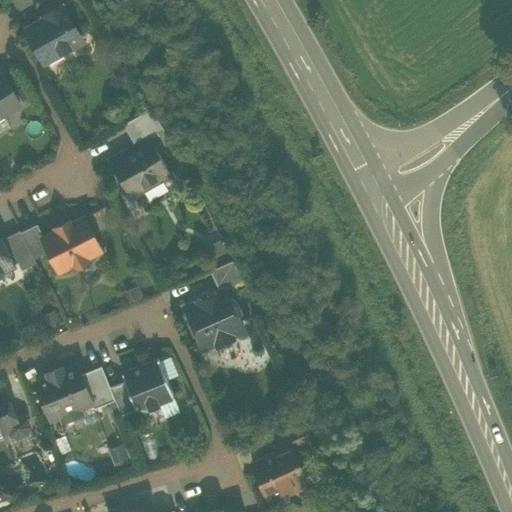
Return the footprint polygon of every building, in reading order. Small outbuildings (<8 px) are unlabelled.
[(41,53),(45,61),(82,40),(64,8),(27,29),(34,41),(33,46),(36,51),(41,53)] [(0,75),(0,115),(20,104),(2,74),(0,75)] [(123,125),(136,145),(149,138),(164,130),(152,109),(123,125)] [(129,193),(136,194),(170,175),(149,138),(136,145),(111,160),(119,174),(117,180),(123,182),(129,193)] [(49,250),(59,271),(72,264),(74,268),(89,260),(88,256),(101,250),(84,217),(71,223),(70,220),(54,228),(56,231),(44,237),(43,237),(49,250)] [(21,232),(34,257),(49,250),(43,237),(44,237),(37,224),(21,232)] [(18,262),(22,269),(36,262),(20,230),(6,237),(6,238),(1,240),(13,264),(18,262)] [(0,276),(1,276),(3,270),(14,265),(13,264),(1,240),(0,237),(0,276)] [(210,270),(219,290),(225,287),(243,279),(233,260),(210,270)] [(199,337),(204,348),(215,343),(220,345),(231,340),(233,334),(244,329),(239,319),(241,313),(236,300),(230,298),(225,287),(219,290),(214,293),(213,291),(211,291),(212,294),(198,300),(197,298),(195,299),(196,301),(185,306),(189,317),(188,322),(194,335),(199,337)] [(200,294),(197,298),(198,300),(212,294),(211,291),(208,291),(204,293),(200,294)] [(159,358),(130,370),(133,377),(125,381),(136,409),(137,409),(150,411),(161,406),(159,403),(174,397),(159,358)] [(63,414),(65,420),(80,414),(78,408),(92,403),(92,402),(81,374),(77,365),(63,371),(61,367),(47,373),(49,377),(36,382),(51,419),(63,414)] [(94,408),(115,400),(110,387),(101,366),(81,374),(92,402),(92,403),(94,408)] [(122,373),(125,381),(133,377),(130,370),(122,373)] [(125,381),(110,387),(115,400),(121,415),(136,409),(125,381)] [(0,433),(1,433),(11,429),(12,432),(19,435),(25,432),(28,426),(25,419),(19,417),(16,418),(5,390),(0,392),(0,433)] [(269,439),(275,452),(290,445),(309,437),(303,423),(269,439)] [(308,484),(308,483),(301,469),(290,445),(275,452),(252,463),(268,497),(291,487),(293,490),(308,484)] [(317,461),(301,469),(308,483),(324,476),(317,461)] [(151,511),(149,502),(116,511),(151,511)]
